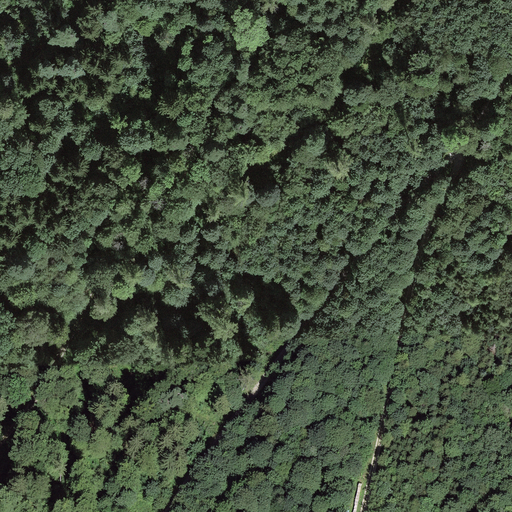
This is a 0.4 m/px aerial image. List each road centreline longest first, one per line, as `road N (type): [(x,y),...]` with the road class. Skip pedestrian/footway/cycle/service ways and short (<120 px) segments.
road 1 (track): [(0,441),(134,250),(320,112),(353,81),(404,0)]
road 2 (track): [(473,115),(270,361),(163,511)]
road 3 (track): [(473,115),(416,257),(363,511)]
